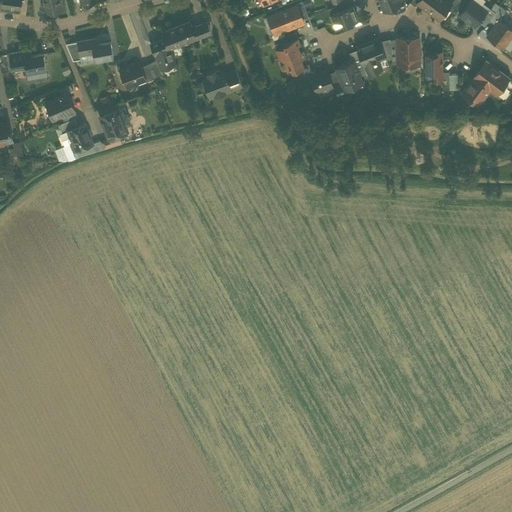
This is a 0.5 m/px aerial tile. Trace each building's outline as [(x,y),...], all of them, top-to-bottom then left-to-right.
[(44,0),(47,11),(62,7),(60,0),(44,0)] [(297,3),(303,17),(309,15),(302,0),(301,0),(296,2),(297,4),(297,3)] [(349,5),(347,0),(345,0),(336,4),(339,9),(349,5)] [(401,3),(400,0),(380,0),(384,10),(393,7),(393,6),(401,3)] [(418,2),(440,18),(448,7),(451,3),(447,0),(418,0),(418,2)] [(448,7),(453,11),(461,0),(453,0),(451,3),(448,7)] [(469,0),(460,14),(475,26),(479,21),(487,10),(487,9),(481,5),(480,6),(472,0),(469,0)] [(393,7),(396,13),(404,9),(407,6),(405,1),(401,3),(393,6),(393,7)] [(270,14),(277,32),(283,29),(304,21),(303,17),(297,3),(297,4),(271,14),(270,14)] [(342,18),(344,25),(359,19),(353,4),(349,5),(339,9),(336,4),(328,7),(334,22),(342,18)] [(500,5),(495,11),(489,19),(495,24),(499,19),(506,10),(500,5)] [(485,25),(489,19),(495,11),(489,7),(487,9),(487,10),(479,21),(485,25)] [(272,33),(277,32),(270,14),(265,16),(271,34),(272,33)] [(487,35),(502,46),(509,37),(510,37),(511,35),(511,28),(499,19),(495,24),(487,35)] [(190,21),(177,26),(183,42),(205,33),(201,24),(192,27),(190,21)] [(201,24),(205,33),(211,31),(207,21),(201,24)] [(169,47),(183,42),(177,26),(163,31),(165,37),(157,41),(160,51),(169,47)] [(285,35),(283,29),(277,32),(272,33),(274,39),(280,37),(285,35)] [(280,37),(283,43),(284,42),(298,37),(295,31),(285,35),(280,37)] [(278,58),(304,48),(301,49),(299,45),(301,44),(298,36),(298,37),(284,42),(285,45),(276,48),(279,58),(278,58)] [(398,61),(398,63),(419,63),(419,53),(420,53),(420,44),(419,44),(419,36),(398,37),(398,39),(398,61)] [(95,57),(95,58),(114,55),(111,41),(109,41),(100,43),(96,43),(95,37),(78,40),(80,54),(85,53),(85,50),(90,49),(91,52),(94,52),(95,57)] [(366,72),(367,73),(380,67),(377,59),(385,56),(386,56),(380,40),(379,37),(356,45),(357,49),(366,72)] [(387,60),(392,57),(391,40),(391,37),(380,40),(386,56),(385,56),(387,60)] [(66,42),(73,59),(81,58),(80,54),(78,40),(66,42)] [(151,43),(155,53),(160,51),(157,41),(151,43)] [(176,64),(169,47),(160,51),(155,53),(157,59),(158,60),(162,69),(176,64)] [(306,56),(304,48),(278,58),(282,69),(291,65),(293,69),(298,67),(305,65),(302,57),(307,56),(306,56)] [(27,49),(23,50),(26,64),(27,70),(46,67),(43,52),(28,55),(27,49)] [(355,59),(361,74),(366,72),(357,49),(349,52),(353,59),(355,59)] [(426,71),(434,71),(442,71),(442,72),(443,72),(443,70),(443,49),(442,49),(437,50),(437,49),(436,49),(436,53),(426,53),(425,53),(425,73),(426,72),(426,71)] [(22,65),(26,64),(23,50),(9,52),(12,67),(18,66),(17,63),(22,62),(22,65)] [(342,83),(343,87),(361,80),(363,79),(361,74),(355,59),(353,59),(335,66),(336,69),(337,72),(342,83)] [(120,67),(127,85),(139,80),(138,78),(145,75),(146,75),(142,65),(140,60),(120,67)] [(158,60),(149,64),(154,77),(154,76),(163,72),(162,69),(158,60)] [(486,60),(474,76),(490,88),(497,93),(509,77),(486,60)] [(149,79),(154,77),(149,64),(148,62),(142,65),(146,75),(145,75),(146,78),(147,80),(149,79)] [(298,67),(300,73),(312,68),(311,68),(309,63),(305,65),(298,67)] [(47,74),(46,67),(27,70),(28,78),(47,74)] [(231,88),(242,84),(236,68),(225,72),(230,85),(231,87),(231,88)] [(214,89),(215,93),(225,89),(224,87),(230,85),(225,72),(224,69),(220,71),(214,73),(213,70),(207,73),(202,75),(208,89),(208,91),(214,89)] [(311,75),(317,92),(333,86),(334,86),(330,75),(329,72),(328,69),(311,75)] [(443,80),(443,72),(442,72),(442,71),(434,71),(434,80),(443,80)] [(330,75),(334,86),(342,83),(337,72),(330,75)] [(457,73),(450,73),(450,84),(450,89),(458,88),(457,73)] [(480,102),(490,88),(474,76),(462,92),(472,99),(473,97),(480,102)] [(363,86),(361,80),(343,87),(344,89),(345,93),(363,86)] [(334,86),(333,86),(336,92),(344,89),(343,87),(342,83),(334,86)] [(58,89),(60,95),(68,92),(73,89),(71,84),(58,89)] [(46,101),(54,118),(62,115),(75,109),(68,92),(60,95),(46,101)] [(100,115),(109,137),(119,133),(122,134),(126,133),(128,130),(125,124),(130,122),(127,114),(124,115),(122,110),(120,109),(119,107),(100,115)] [(62,115),(65,121),(75,117),(78,116),(75,109),(62,115)] [(78,125),(75,117),(65,121),(59,123),(62,132),(68,129),(78,125)] [(0,142),(14,140),(9,121),(0,122),(0,142)] [(68,129),(62,132),(62,134),(66,144),(71,142),(71,143),(73,147),(76,149),(93,142),(90,134),(85,122),(78,125),(68,129)] [(103,139),(106,147),(122,140),(119,133),(109,137),(103,139)] [(76,149),(79,155),(104,148),(100,139),(93,142),(76,149)] [(10,152),(23,154),(20,140),(14,142),(15,146),(9,146),(10,152)]
